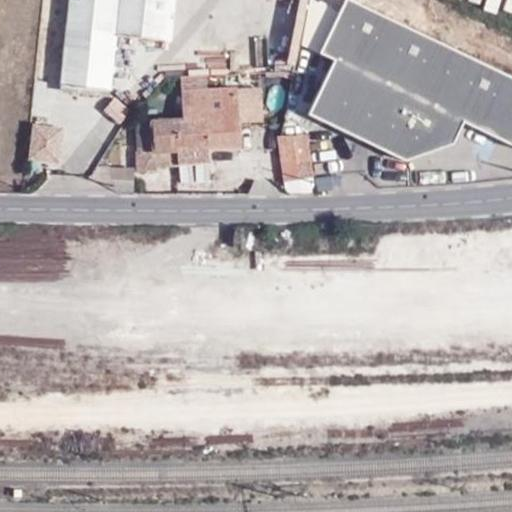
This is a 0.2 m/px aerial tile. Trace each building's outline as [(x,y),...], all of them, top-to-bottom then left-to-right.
[(69,0),(60,87),(112,92),(117,37),(172,42),(175,0),(69,0)] [(344,0),(318,54),(333,61),(306,115),(404,161),(452,145),(462,122),(511,146),(511,78),(349,0),(344,0)] [(431,23),(427,34),(465,49),(470,38),(431,23)] [(180,77),(180,94),(209,93),(209,86),(196,86),(197,77),(180,77)] [(259,91),(236,92),(236,129),(260,129),(259,91)] [(209,93),(180,94),(181,120),(205,119),(207,150),(237,149),(236,129),(236,92),(209,93)] [(207,150),(205,119),(181,120),(173,120),(175,166),(208,164),(207,150)] [(175,166),(173,120),(138,121),(139,172),(154,172),(154,167),(175,166)] [(29,123),(29,159),(60,159),(61,124),(29,123)] [(309,135),(281,137),(278,165),(283,182),(314,176),(309,135)] [(89,179),(121,196),(135,196),(135,169),(96,167),(89,179)]
